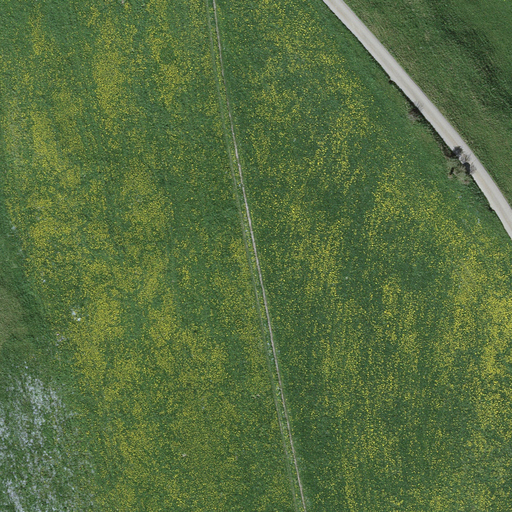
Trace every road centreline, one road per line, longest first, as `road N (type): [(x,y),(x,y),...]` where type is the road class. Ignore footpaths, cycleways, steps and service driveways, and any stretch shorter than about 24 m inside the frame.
road 1 (track): [(211,0),(302,511)]
road 2 (unclassified): [(511,226),(461,149),(330,0)]
